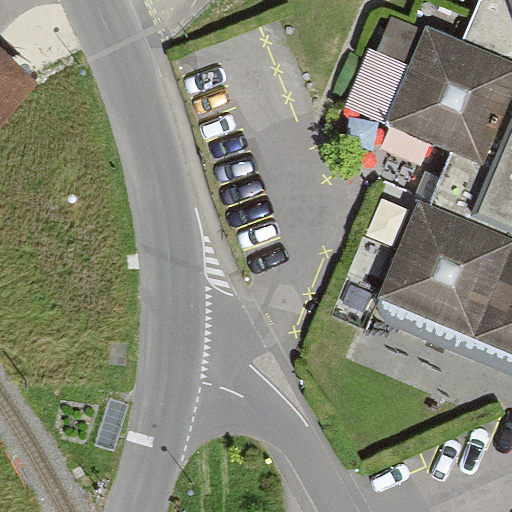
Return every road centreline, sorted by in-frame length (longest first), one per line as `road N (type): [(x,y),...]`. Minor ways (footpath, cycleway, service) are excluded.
road 1 (tertiary): [(171,371),(165,235),(151,159),(88,0)]
road 2 (residential): [(328,511),(308,466),(253,403),(210,379),(171,371)]
road 3 (tertiary): [(131,511),(171,371)]
